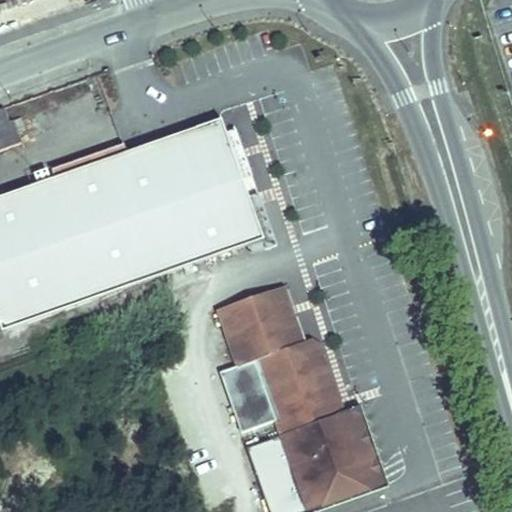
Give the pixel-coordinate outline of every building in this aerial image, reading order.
[(26,125),(20,111),(3,116),(7,128),(0,130),(0,149),(20,142),(16,128),(26,125)] [(223,127),(220,118),(0,196),(0,269),(243,183),(243,181),(223,127)] [(223,127),(243,181),(253,178),(234,123),(223,127)] [(243,183),(0,269),(0,329),(262,236),(243,183)] [(302,337),(285,286),(271,291),(286,337),(290,348),(309,357),(331,418),(351,427),(373,488),(387,483),(363,416),(343,407),(321,346),(302,337)] [(331,418),(309,357),(290,348),(286,337),(271,291),(220,310),(240,366),(257,360),(311,510),(373,488),(351,427),(331,418)]
